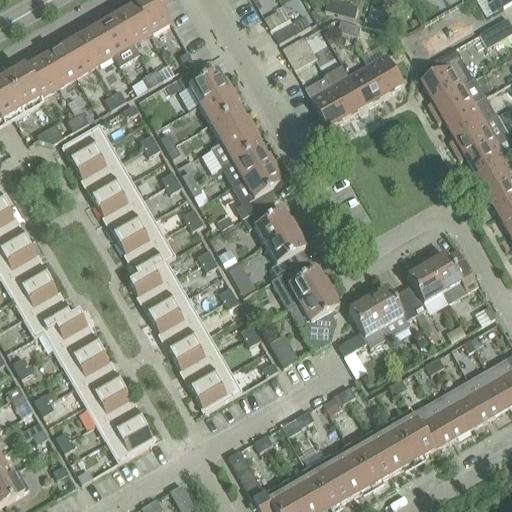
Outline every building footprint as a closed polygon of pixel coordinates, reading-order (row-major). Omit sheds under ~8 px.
[(170,27),(154,0),(148,0),(134,9),(151,39),(170,27)] [(511,5),(511,2),(510,0),(496,0),(498,2),(503,11),(511,5)] [(498,2),(489,8),(494,17),(502,12),(503,11),(498,2)] [(334,17),(338,5),(329,3),(326,15),(334,17)] [(338,5),(334,17),(347,21),(350,8),(338,5)] [(350,8),(347,21),(355,23),(359,11),(350,8)] [(151,39),(134,9),(115,20),(132,49),(151,39)] [(373,15),(370,24),(382,28),(385,18),(373,15)] [(285,27),(278,16),(265,23),(272,35),(285,27)] [(114,60),(132,49),(115,20),(96,30),(114,60)] [(305,20),(297,24),(303,35),(311,30),(305,20)] [(511,29),(508,22),(480,39),(488,52),(511,38),(511,29)] [(280,49),(303,35),(297,24),(290,29),(274,38),(280,49)] [(338,36),(348,38),(351,28),(341,25),(338,36)] [(351,28),(348,38),(359,41),(362,31),(351,28)] [(96,30),(78,41),(95,71),(114,60),(96,30)] [(322,35),(314,40),(320,50),(328,46),(322,35)] [(76,82),(95,71),(78,41),(59,52),(76,82)] [(289,65),(311,52),(305,41),(283,54),(289,65)] [(59,52),(40,63),(58,92),(76,82),(59,52)] [(311,52),(289,65),(295,76),(317,63),(311,52)] [(179,61),(185,72),(193,68),(187,56),(179,61)] [(458,56),(440,66),(445,74),(423,87),(434,107),(474,84),(458,56)] [(387,59),(368,70),(386,102),(405,90),(387,59)] [(40,63),(22,73),(39,103),(40,102),(58,92),(40,63)] [(183,94),(188,91),(199,110),(232,92),(225,81),(221,83),(216,75),(207,80),(201,70),(177,84),(183,94)] [(368,70),(349,81),(367,112),(386,102),(368,70)] [(0,132),(43,108),(40,102),(39,103),(22,73),(8,82),(3,73),(0,74),(0,132)] [(149,78),(155,89),(163,85),(157,74),(149,78)] [(155,89),(149,78),(141,83),(148,94),(155,89)] [(367,112),(349,81),(331,92),(349,123),(367,112)] [(432,115),(440,128),(445,125),(476,107),(486,101),(475,83),(474,84),(434,107),(437,112),(432,115)] [(177,86),(168,92),(172,98),(181,93),(177,86)] [(232,92),(199,110),(210,129),(238,113),(234,105),(238,102),(232,92)] [(331,92),(311,103),(329,134),(349,123),(331,92)] [(112,100),(118,111),(126,106),(120,95),(112,100)] [(118,111),(112,100),(104,104),(110,115),(118,111)] [(456,144),(487,126),(476,107),(445,125),(456,144)] [(133,109),(122,116),(127,124),(138,117),(133,109)] [(238,113),(210,129),(221,147),(253,129),(247,118),(243,121),(238,113)] [(74,121),(81,132),(89,128),(82,117),(74,121)] [(459,150),(454,153),(461,166),(466,163),(508,139),(497,120),(487,126),(456,144),(459,150)] [(81,132),(74,121),(66,126),(73,137),(81,132)] [(49,142),(59,136),(55,129),(45,135),(49,142)] [(62,150),(73,170),(110,149),(99,129),(62,150)] [(221,172),(231,166),(260,150),(255,142),(259,140),(253,129),(221,147),(210,153),(221,172)] [(39,144),(47,147),(49,142),(45,135),(36,140),(39,144)] [(63,143),(59,136),(49,142),(47,147),(52,149),(63,143)] [(144,154),(155,147),(151,139),(139,146),(144,154)] [(166,154),(174,149),(168,139),(160,143),(166,154)] [(477,182),(508,163),(511,161),(511,145),(508,139),(466,163),(477,182)] [(155,147),(144,154),(148,160),(148,162),(160,155),(155,147)] [(110,149),(73,170),(84,189),(121,167),(110,149)] [(174,149),(166,154),(172,164),(180,160),(174,149)] [(232,191),(242,185),(275,166),(268,156),(264,158),(260,150),(231,166),(221,172),(232,191)] [(144,154),(135,159),(139,165),(148,160),(144,154)] [(488,200),(511,186),(511,169),(508,163),(477,182),(488,200)] [(242,224),(254,217),(267,210),(278,203),(273,193),(282,188),(277,180),(281,177),(275,166),(242,185),(232,191),(243,210),(237,213),(242,224)] [(121,167),(84,189),(95,207),(131,186),(121,167)] [(187,191),(195,187),(189,176),(181,181),(187,191)] [(165,191),(177,184),(172,177),(161,183),(165,191)] [(177,184),(165,191),(170,199),(181,192),(177,184)] [(105,226),(142,204),(131,186),(95,207),(105,226)] [(499,219),(511,211),(511,186),(488,200),(499,219)] [(201,197),(195,187),(187,191),(193,202),(201,197)] [(142,204),(105,226),(116,244),(153,223),(142,204)] [(5,209),(0,212),(0,236),(16,228),(5,209)] [(267,210),(254,217),(242,224),(249,234),(254,231),(265,250),(297,231),(291,221),(287,223),(282,215),(273,220),(267,210)] [(510,238),(511,236),(511,211),(499,219),(510,238)] [(187,228),(198,222),(194,214),(182,220),(187,228)] [(228,220),(218,226),(222,234),(233,228),(228,220)] [(198,222),(187,228),(191,236),(203,230),(198,222)] [(153,223),(116,244),(127,263),(164,242),(153,223)] [(0,261),(27,246),(16,228),(0,236),(0,261)] [(276,282),(301,268),(295,258),(304,253),(299,245),(303,242),(297,231),(265,250),(275,269),(270,272),(276,282)] [(127,263),(137,281),(137,282),(166,265),(166,266),(175,261),(164,242),(127,263)] [(0,284),(1,286),(38,265),(27,246),(0,261),(0,284)] [(228,254),(218,260),(224,272),(235,266),(228,254)] [(201,269),(212,263),(208,255),(197,261),(201,269)] [(423,265),(442,298),(448,308),(477,291),(460,261),(450,267),(445,258),(436,263),(434,259),(423,265)] [(212,263),(201,269),(206,277),(217,271),(212,263)] [(11,305),(48,283),(38,265),(1,286),(11,305)] [(137,282),(137,281),(128,286),(139,305),(176,284),(166,266),(166,265),(137,282)] [(442,298),(423,265),(412,271),(415,276),(406,280),(411,289),(403,294),(417,319),(426,314),(423,308),(442,298)] [(239,268),(226,275),(231,283),(244,276),(239,268)] [(301,268),(276,282),(271,285),(288,314),(331,290),(325,279),(321,282),(316,273),(307,278),(301,268)] [(22,323),(59,302),(48,283),(11,305),(22,323)] [(150,324),(187,302),(176,284),(139,305),(150,324)] [(331,290),(288,314),(313,357),(330,347),(335,328),(329,316),(338,312),(333,303),(337,301),(331,290)] [(223,307),(234,300),(229,292),(218,299),(223,307)] [(389,342),(408,331),(405,326),(417,319),(403,294),(391,301),(386,292),(378,297),(375,293),(365,299),(389,342)] [(367,348),(370,353),(389,342),(365,299),(354,305),(356,309),(348,314),(361,337),(337,351),(343,361),(354,355),(367,348)] [(234,300),(223,307),(227,314),(238,308),(234,300)] [(70,321),(69,320),(59,302),(22,323),(34,343),(42,338),(42,337),(70,321)] [(187,302),(150,324),(161,342),(198,321),(187,302)] [(260,311),(252,317),(258,327),(267,322),(260,311)] [(489,311),(475,319),(481,330),(495,322),(489,311)] [(52,356),(89,334),(78,315),(69,320),(70,321),(42,337),(42,338),(52,356)] [(172,361),(209,340),(198,321),(161,342),(172,361)] [(244,344),(255,337),(251,330),(240,336),(244,344)] [(63,374),(100,353),(89,334),(52,356),(63,374)] [(255,337),(244,344),(249,352),(260,345),(255,337)] [(283,339),(268,348),(283,373),(297,364),(283,339)] [(477,339),(469,344),(474,353),(482,348),(477,339)] [(209,340),(172,361),(182,379),(219,358),(209,340)] [(469,344),(462,348),(468,358),(474,354),(474,353),(469,344)] [(236,361),(241,372),(263,363),(258,352),(236,361)] [(100,353),(63,374),(74,393),(111,371),(100,353)] [(354,355),(343,361),(348,370),(358,364),(354,355)] [(219,358),(182,379),(193,398),(230,377),(219,358)] [(508,412),(511,409),(511,359),(486,374),(508,412)] [(16,376),(28,370),(23,362),(12,368),(16,376)] [(431,366),(437,375),(443,372),(438,362),(431,366)] [(437,375),(431,366),(425,370),(430,379),(437,375)] [(261,374),(266,382),(277,376),(272,367),(261,374)] [(28,370),(16,376),(21,384),(32,378),(28,370)] [(84,411),(121,390),(111,371),(74,393),(84,411)] [(508,412),(486,374),(467,385),(489,423),(508,412)] [(193,398),(204,418),(241,396),(230,377),(193,398)] [(394,387),(399,397),(406,393),(400,384),(394,387)] [(489,423),(467,385),(449,396),(470,433),(489,423)] [(399,397),(394,387),(387,391),(393,401),(399,397)] [(11,404),(22,398),(17,390),(6,396),(11,404)] [(95,430),(132,409),(121,390),(84,411),(95,430)] [(343,395),(348,405),(355,401),(349,392),(343,395)] [(52,395),(44,399),(49,407),(56,403),(52,395)] [(348,405),(343,395),(336,399),(342,409),(348,405)] [(470,433),(449,396),(430,407),(452,444),(470,433)] [(22,398),(11,404),(15,412),(18,410),(26,406),(22,398)] [(38,414),(49,407),(44,399),(33,406),(38,414)] [(333,402),(323,408),(329,418),(339,412),(333,402)] [(18,410),(15,412),(21,422),(32,416),(26,406),(18,410)] [(49,407),(38,414),(42,421),(53,415),(49,407)] [(430,407),(412,417),(411,418),(433,455),(452,444),(430,407)] [(106,448),(143,427),(132,409),(95,430),(106,448)] [(433,455),(411,418),(412,417),(410,413),(264,498),(252,505),(255,511),(334,511),(367,493),(368,495),(375,491),(374,489),(408,469),(409,471),(416,466),(415,465),(433,455)] [(301,420),(307,429),(313,425),(308,416),(301,420)] [(307,429),(301,420),(295,423),(300,433),(307,429)] [(25,446),(32,441),(43,435),(39,427),(20,438),(25,446)] [(106,448),(117,468),(154,447),(143,427),(106,448)] [(43,435),(32,441),(37,449),(48,443),(43,435)] [(59,451),(70,444),(66,436),(55,443),(59,451)] [(260,444),(265,453),(272,450),(266,440),(260,444)] [(70,444),(59,451),(64,459),(75,452),(70,444)] [(265,453),(260,444),(253,448),(259,457),(265,453)] [(231,469),(243,462),(239,456),(227,463),(231,469)] [(2,459),(0,459),(0,484),(12,478),(2,459)] [(243,462),(231,469),(234,475),(246,468),(243,462)] [(246,468),(234,475),(238,481),(250,474),(246,468)] [(68,478),(64,470),(52,477),(57,485),(68,478)] [(88,474),(77,481),(81,489),(92,482),(88,474)] [(250,474),(238,481),(241,487),(253,480),(250,474)] [(0,510),(29,494),(18,475),(12,478),(0,484),(0,510)] [(253,480),(241,487),(245,493),(257,486),(253,480)] [(257,486),(245,493),(248,499),(260,492),(257,486)] [(193,511),(181,489),(169,496),(178,511),(193,511)] [(260,492),(248,499),(252,505),(264,498),(260,492)]
